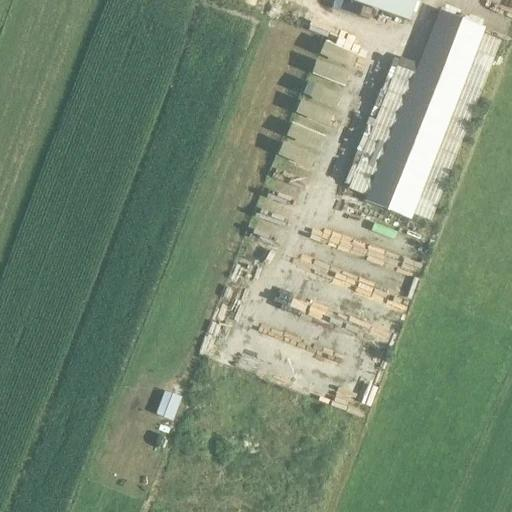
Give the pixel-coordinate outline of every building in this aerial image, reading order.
[(340,0),(409,23),(416,0),(340,0)] [(400,60),(349,190),(368,197),(366,202),(409,219),(411,214),(430,222),(500,42),(481,35),(484,29),(440,12),(419,67),(400,60)] [(316,57),(311,69),(346,84),(352,72),(316,57)] [(332,101),(336,87),(309,80),(305,94),(332,101)] [(285,447),(273,479),(284,483),(295,451),(285,447)]
